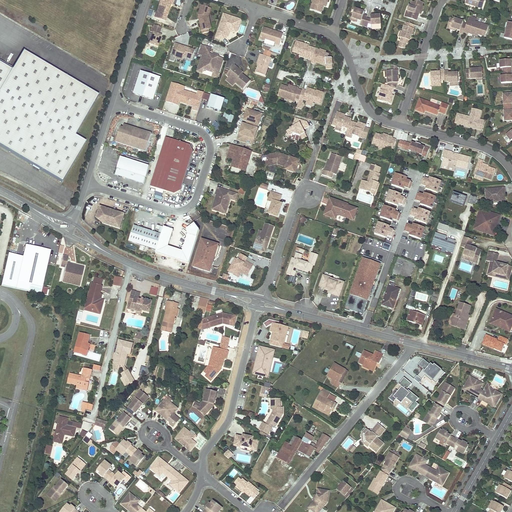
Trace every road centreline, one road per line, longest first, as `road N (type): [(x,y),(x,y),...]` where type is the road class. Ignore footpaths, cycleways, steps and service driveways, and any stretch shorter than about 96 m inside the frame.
road 1 (residential): [(111,102),(201,132),(209,157),(195,200),(180,211),(85,183)]
road 2 (residential): [(282,506),(416,344)]
road 3 (tertiary): [(259,303),(155,273),(71,229)]
road 4 (residential): [(201,472),(205,451),(229,418),(259,303)]
road 5 (residential): [(420,172),(364,330)]
road 6 (unknown): [(125,261),(94,412)]
road 7 (residential): [(399,125),(483,146),(511,171)]
road 8 (residential): [(463,230),(423,345)]
road 9 (residential): [(331,35),(368,110),(399,125)]
